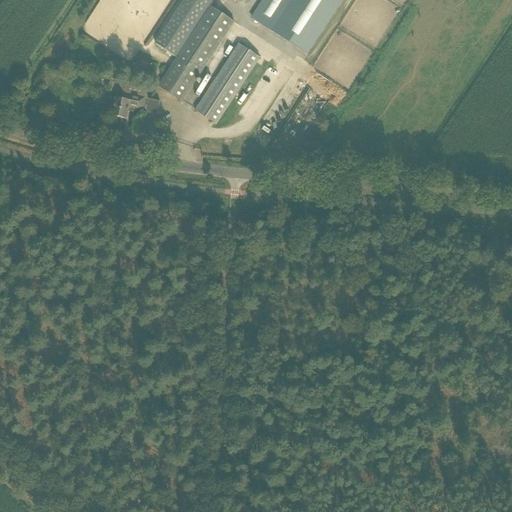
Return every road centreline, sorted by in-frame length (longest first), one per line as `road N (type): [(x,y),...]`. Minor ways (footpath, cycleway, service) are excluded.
road 1 (unclassified): [(218,511),(235,173)]
road 2 (tertiary): [(511,195),(235,173)]
road 3 (tertiary): [(235,173),(144,162),(0,124)]
